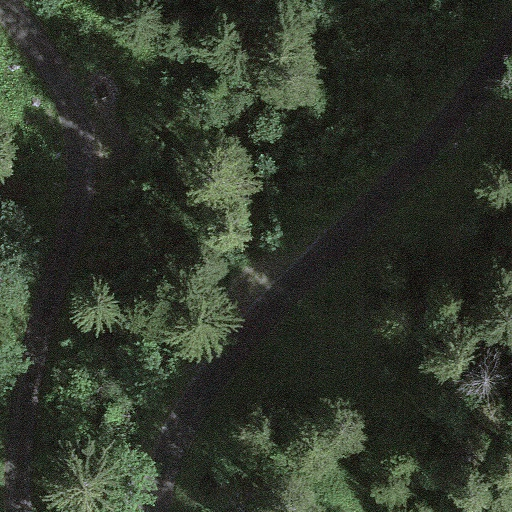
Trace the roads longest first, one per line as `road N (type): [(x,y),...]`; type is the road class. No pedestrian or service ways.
road 1 (track): [(156,511),(182,429),(211,381),(423,150),(511,32)]
road 2 (track): [(3,0),(76,114),(85,179),(34,358),(15,511)]
